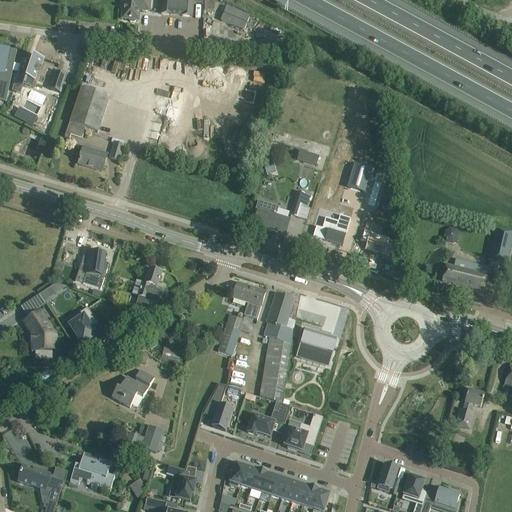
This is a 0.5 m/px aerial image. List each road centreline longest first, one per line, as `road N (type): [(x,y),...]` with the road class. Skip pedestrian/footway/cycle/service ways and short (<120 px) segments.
road 1 (residential): [(280,47),(122,45),(0,28)]
road 2 (tertiary): [(233,252),(0,180)]
road 3 (motorway): [(305,0),(511,111)]
road 4 (residential): [(55,384),(215,279),(233,252)]
road 5 (residential): [(357,488),(223,446),(207,511)]
road 6 (motorway): [(511,77),(367,0)]
road 7 (residential): [(470,511),(467,482),(367,447)]
